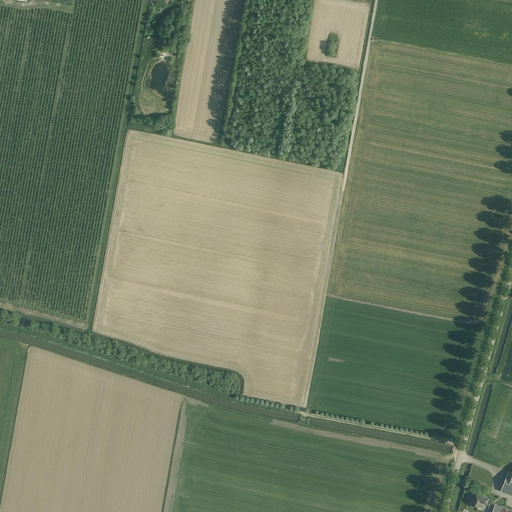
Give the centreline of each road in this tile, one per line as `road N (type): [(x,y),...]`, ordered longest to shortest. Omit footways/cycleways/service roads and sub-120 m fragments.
road 1 (track): [(462,444),(240,401),(0,326)]
road 2 (track): [(376,0),(302,413)]
road 3 (unclassified): [(445,511),(511,266)]
